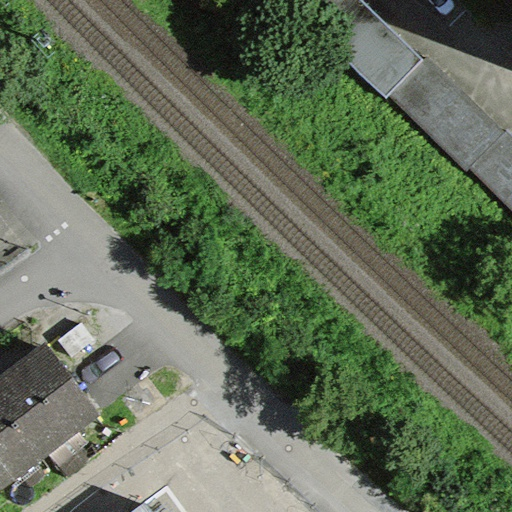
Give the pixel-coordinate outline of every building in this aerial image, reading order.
[(387,98),(391,94),(424,61),(362,0),(288,0),(288,1),(387,98)] [(424,61),(391,94),(467,170),(472,166),(511,206),(511,132),(508,129),(504,133),(428,57),(424,61)] [(97,413),(48,349),(0,385),(0,452),(16,474),(97,413)] [(0,452),(0,486),(16,474),(0,452)] [(187,511),(155,471),(102,511),(187,511)]
